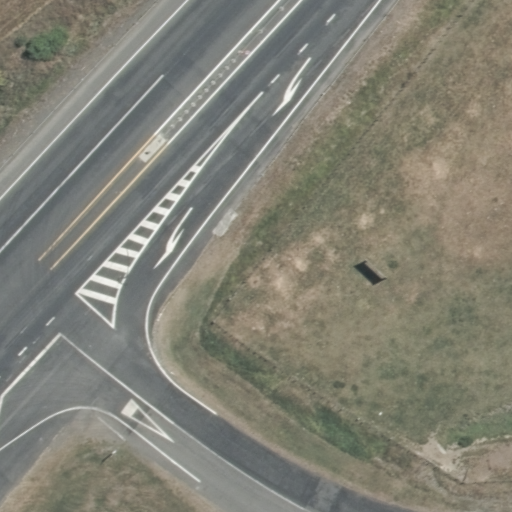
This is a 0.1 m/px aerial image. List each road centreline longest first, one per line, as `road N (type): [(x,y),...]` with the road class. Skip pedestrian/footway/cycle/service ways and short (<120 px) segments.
road 1 (trunk): [(362,0),(146,279),(124,385)]
road 2 (trunk): [(327,0),(36,316)]
road 3 (trunk): [(0,278),(243,0)]
road 4 (trunk): [(0,228),(227,0)]
road 5 (unclassified): [(124,385),(307,511)]
road 6 (trunk): [(124,385),(40,396),(0,415)]
